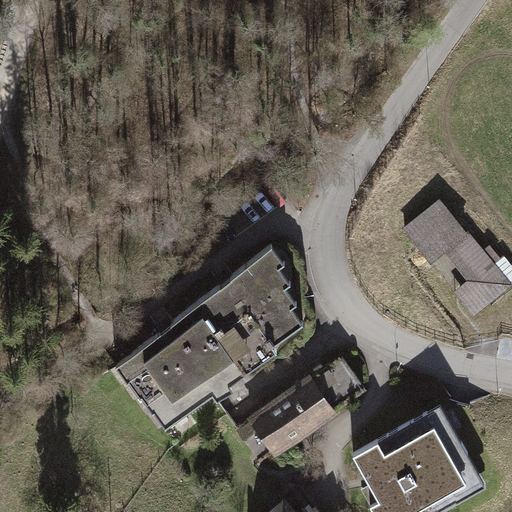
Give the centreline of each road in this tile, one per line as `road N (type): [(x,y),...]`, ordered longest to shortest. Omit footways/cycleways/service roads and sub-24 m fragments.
road 1 (residential): [(469,0),(354,165),(324,227)]
road 2 (residential): [(511,375),(435,358),(362,324),(328,280),(324,227)]
road 3 (track): [(32,0),(0,122)]
